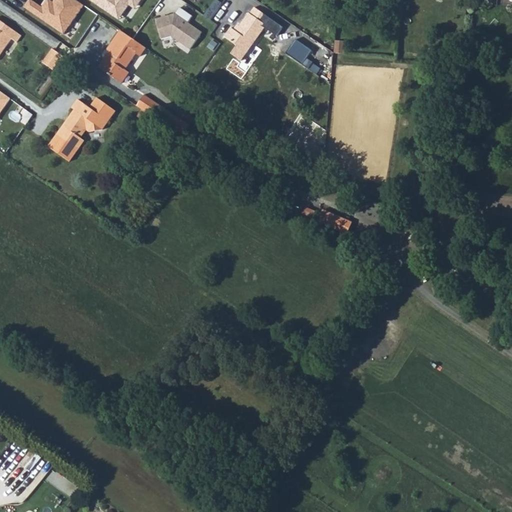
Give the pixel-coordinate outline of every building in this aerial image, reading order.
[(89,0),(118,19),(128,4),(136,10),(142,0),(89,0)] [(176,14),(157,19),(162,39),(171,36),(192,50),(203,33),(188,24),(193,17),(179,8),(176,14)] [(243,21),(235,32),(231,29),(225,37),(246,53),(265,26),(265,24),(269,19),(254,8),(250,14),(248,13),(243,21)] [(0,51),(9,39),(14,42),(19,36),(0,23),(0,51)] [(118,31),(105,51),(104,50),(101,54),(101,56),(103,58),(96,67),(119,83),(127,73),(122,70),(134,54),(138,57),(144,48),(118,31)] [(296,39),(286,54),(308,69),(312,62),(307,59),(312,51),(296,39)] [(344,44),(334,43),(333,54),(343,55),(344,44)] [(51,49),(41,63),(52,71),(62,57),(51,49)] [(0,112),(9,100),(0,93),(0,112)] [(133,106),(138,110),(147,116),(155,122),(163,111),(141,96),(133,106)] [(64,121),(46,147),(67,162),(83,140),(79,138),(84,131),(87,133),(100,131),(113,112),(95,98),(87,108),(76,100),(70,108),(72,110),(66,118),(69,120),(67,123),(64,121)] [(138,110),(134,117),(142,123),(147,116),(138,110)] [(174,135),(179,138),(186,127),(163,111),(155,122),(174,135)] [(361,209),(379,215),(382,206),(364,200),(361,209)] [(324,209),(320,220),(349,232),(354,221),(324,209)] [(347,330),(324,363),(335,370),(357,337),(347,330)]
